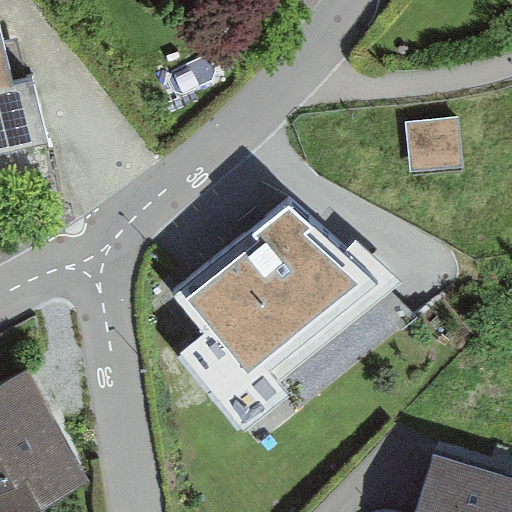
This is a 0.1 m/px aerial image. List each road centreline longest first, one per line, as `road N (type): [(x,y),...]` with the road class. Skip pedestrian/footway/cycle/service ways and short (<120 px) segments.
road 1 (residential): [(356,0),(241,128),(101,246)]
road 2 (residential): [(137,511),(101,246)]
